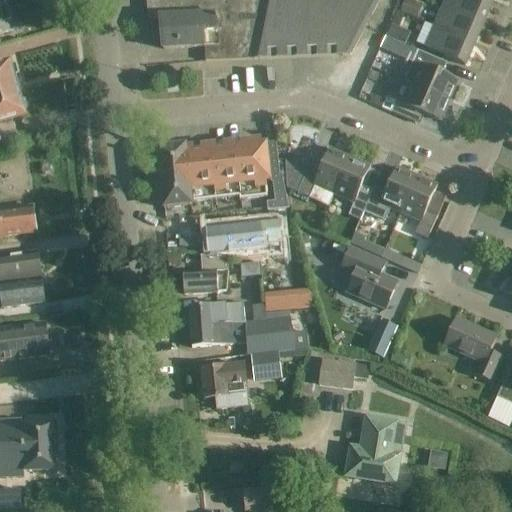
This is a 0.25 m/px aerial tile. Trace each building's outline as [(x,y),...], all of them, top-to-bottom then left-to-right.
[(146,0),(148,21),(160,20),(163,51),(205,48),(206,62),(221,61),(255,61),(351,57),(381,0),(146,0)] [(482,0),(445,0),(442,7),(483,24),(491,4),(482,0)] [(0,4),(0,35),(15,31),(6,3),(0,4)] [(442,7),(434,28),(474,45),(483,24),(442,7)] [(474,45),(434,28),(424,50),(465,67),(474,45)] [(418,67),(410,85),(450,101),(457,83),(435,73),(440,62),(416,52),(411,64),(418,67)] [(0,92),(11,89),(17,88),(14,77),(17,75),(14,66),(11,66),(10,62),(0,64),(0,92)] [(382,110),(390,113),(414,123),(418,113),(440,123),(450,101),(410,85),(410,86),(399,81),(392,100),(387,97),(382,110)] [(0,123),(25,116),(24,112),(27,109),(25,102),(21,101),(17,88),(11,89),(0,92),(0,123)] [(185,147),(157,150),(164,210),(192,207),(192,204),(239,198),(239,200),(267,198),(261,144),(186,152),(185,147)] [(285,163),(281,163),(282,173),(286,172),(287,191),(308,200),(313,188),(333,197),(349,160),(330,152),(319,177),(308,173),(285,162),(285,163)] [(364,214),(371,198),(359,193),(370,169),(349,160),(333,197),(353,205),(348,217),(360,223),(364,214)] [(371,198),(364,214),(384,223),(389,211),(401,216),(417,179),(397,171),(386,196),(374,191),(371,198)] [(417,179),(401,216),(420,225),(415,236),(427,242),(437,218),(426,214),(437,188),(417,179)] [(17,236),(37,233),(34,209),(0,213),(0,240),(17,238),(17,236)] [(244,224),(207,227),(210,254),(247,259),(283,255),(279,220),(244,224)] [(350,245),(382,259),(385,251),(364,242),(366,239),(355,234),(350,245)] [(350,248),(339,272),(355,279),(348,295),(387,312),(398,284),(381,277),(387,265),(350,248)] [(0,260),(0,284),(41,279),(38,255),(0,260)] [(200,259),(201,275),(185,276),(185,297),(227,295),(228,273),(227,262),(200,257),(200,259)] [(263,264),(243,264),(244,275),(263,274),(263,264)] [(292,287),(302,285),(299,265),(288,267),(292,287)] [(41,279),(0,284),(0,290),(3,310),(45,305),(41,279)] [(190,310),(191,329),(196,329),(196,330),(198,330),(198,329),(211,327),(211,326),(245,326),(245,324),(243,304),(229,306),(218,308),(190,310)] [(266,322),(264,306),(252,307),(254,323),(266,322)] [(289,320),(266,322),(254,323),(245,324),(245,326),(211,326),(211,327),(198,329),(198,330),(196,330),(196,329),(191,329),(193,350),(247,347),(248,356),(293,350),(289,320)] [(388,350),(397,330),(381,322),(372,342),(388,350)] [(445,348),(481,364),(476,376),(491,382),(501,359),(490,354),(496,339),(456,322),(445,348)] [(0,363),(45,358),(49,353),(46,325),(1,331),(0,327),(0,326),(0,363)] [(279,354),(251,357),(254,384),(282,381),(279,354)] [(356,366),(323,362),(318,387),(352,392),(354,380),(368,382),(369,369),(356,367),(356,366)] [(206,401),(215,399),(216,412),(249,408),(244,367),(202,372),(206,401)] [(511,376),(508,374),(497,399),(488,420),(509,430),(511,422),(511,376)] [(404,426),(396,425),(367,420),(362,450),(351,449),(347,477),(395,484),(404,426)] [(53,427),(22,429),(22,423),(0,423),(0,480),(24,479),(24,474),(55,473),(57,474),(58,473),(58,472),(57,471),(56,454),(58,452),(57,445),(56,444),(56,428),(56,426),(54,426),(53,427)] [(449,468),(450,453),(433,452),(432,468),(449,468)] [(273,487),(242,491),(245,511),(262,511),(275,510),(273,487)]
